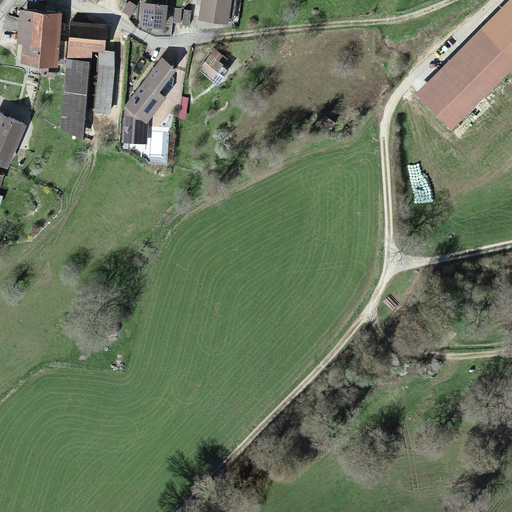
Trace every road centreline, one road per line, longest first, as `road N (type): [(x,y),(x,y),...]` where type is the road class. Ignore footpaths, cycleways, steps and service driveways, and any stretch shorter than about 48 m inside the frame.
road 1 (track): [(179,511),(369,315)]
road 2 (track): [(464,0),(391,23),(230,34)]
road 3 (track): [(369,315),(389,231),(384,135)]
road 4 (residential): [(69,0),(163,43),(230,34)]
road 5 (track): [(369,315),(393,350),(432,358),(511,350)]
road 6 (track): [(384,277),(511,243)]
